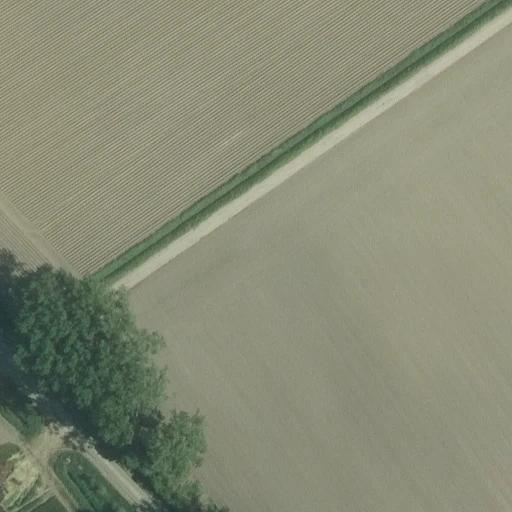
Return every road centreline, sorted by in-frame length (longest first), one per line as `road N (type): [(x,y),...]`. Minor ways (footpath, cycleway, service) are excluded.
road 1 (track): [(10,364),(511,15)]
road 2 (unclassified): [(151,511),(0,352)]
